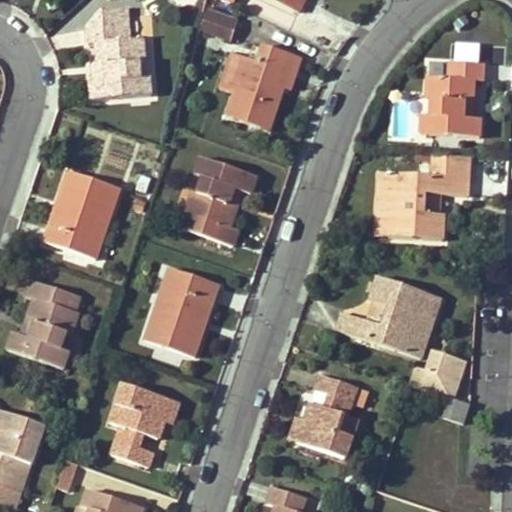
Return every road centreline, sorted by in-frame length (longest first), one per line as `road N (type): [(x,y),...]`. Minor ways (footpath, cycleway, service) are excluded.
road 1 (residential): [(201,511),(355,86),(415,1)]
road 2 (residential): [(0,23),(35,73),(0,177)]
